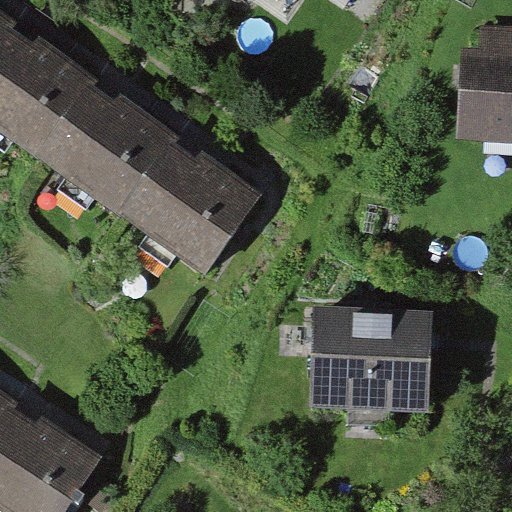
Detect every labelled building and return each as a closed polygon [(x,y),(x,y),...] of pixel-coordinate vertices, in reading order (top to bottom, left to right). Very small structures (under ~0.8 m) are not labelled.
[(353,0),(334,0),(348,9),(353,0)] [(260,198),(0,24),(0,140),(206,278),(260,198)] [(511,31),(480,30),(479,51),(461,50),(455,144),(511,147),(511,31)] [(431,309),(308,307),(307,409),(429,411),(431,309)] [(0,396),(0,508),(6,511),(95,511),(120,474),(0,396)]
